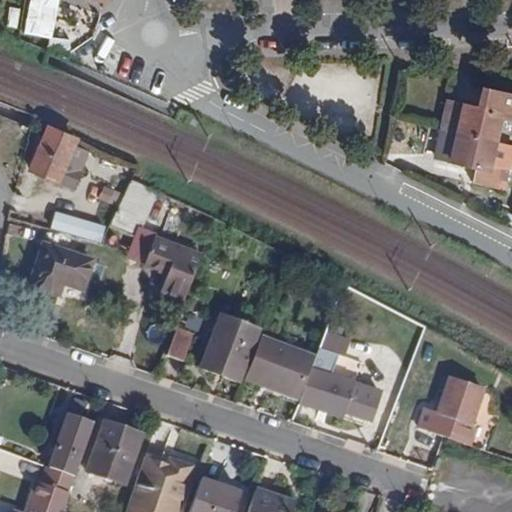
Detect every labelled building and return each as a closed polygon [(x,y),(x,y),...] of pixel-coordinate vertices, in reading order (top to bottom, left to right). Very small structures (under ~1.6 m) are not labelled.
[(43,49),(48,52),(63,36),(45,35),(43,49)] [(64,58),(68,48),(64,36),(63,36),(48,52),(64,58)] [(442,128),(495,141),(500,118),(511,120),(511,97),(492,94),(488,109),(448,100),(442,128)] [(72,188),(79,169),(65,163),(76,138),(46,125),(28,169),(29,169),(55,181),(72,188)] [(508,169),(490,164),(495,141),(442,128),(435,157),(476,167),(473,183),(499,190),(501,180),(506,181),(508,169)] [(23,182),(49,194),(55,181),(29,169),(23,182)] [(108,228),(137,241),(157,193),(130,182),(108,228)] [(98,241),(102,228),(55,215),(52,227),(98,241)] [(158,294),(182,303),(200,256),(154,238),(143,267),(165,276),(158,294)] [(56,282),(81,291),(92,262),(43,244),(28,285),(51,294),(56,282)] [(195,373),(233,388),(254,335),(215,320),(195,373)] [(170,357),(188,361),(195,331),(177,327),(170,357)] [(244,381),(297,401),(314,358),(261,338),(244,381)] [(344,416),(369,424),(380,392),(331,376),(338,357),(318,349),(314,358),(297,401),(295,405),(342,421),(344,416)] [(416,429),(466,445),(485,392),(448,379),(436,414),(423,409),(416,429)] [(48,467),(75,477),(94,422),(67,412),(48,467)] [(87,471),(125,485),(142,436),(123,428),(119,438),(101,431),(87,471)] [(176,511),(191,469),(169,460),(167,466),(146,458),(128,511),(176,511)] [(63,511),(75,477),(48,467),(42,485),(38,483),(27,511),(63,511)] [(189,511),(234,511),(239,499),(217,492),(219,486),(201,480),(189,511)] [(292,511),(296,503),(256,489),(247,511),(292,511)]
